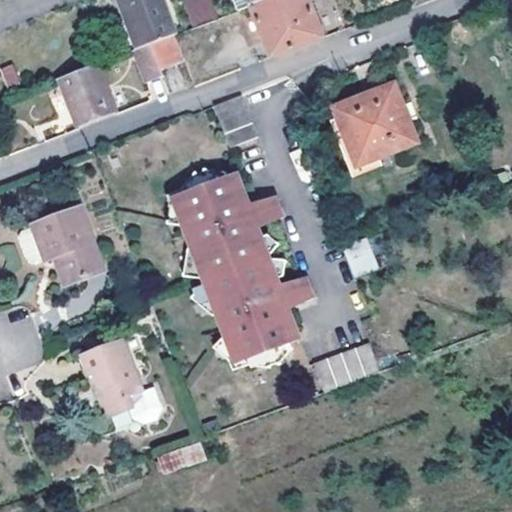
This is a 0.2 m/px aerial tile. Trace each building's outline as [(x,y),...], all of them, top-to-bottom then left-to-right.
[(139,49),(152,44),(174,35),(176,34),(163,0),(127,0),(121,3),(139,49)] [(212,0),(192,0),(184,3),(193,28),(220,18),(212,0)] [(234,0),(239,11),(252,6),(249,0),(234,0)] [(310,0),(267,0),(253,6),(273,58),(325,38),(310,0)] [(152,44),(162,70),(184,62),(174,35),(152,44)] [(152,44),(139,49),(133,50),(145,83),(164,76),(162,70),(152,44)] [(0,68),(0,70),(8,88),(21,82),(12,63),(0,68)] [(76,125),(114,110),(97,65),(58,79),(76,125)] [(418,145),(396,87),(337,110),(359,168),(418,145)] [(214,103),(230,146),(260,135),(243,92),(214,103)] [(289,306),(282,288),(279,279),(271,258),(263,237),(258,223),(252,209),(239,173),(176,198),(238,362),(301,339),(289,306)] [(276,200),(252,209),(258,223),(281,215),(276,200)] [(55,257),(66,286),(104,271),(80,208),(33,226),(34,227),(22,232),(20,238),(28,259),(33,262),(45,258),(46,261),(55,257)] [(269,234),(263,237),(271,258),(283,244),(269,234)] [(375,273),(363,243),(345,250),(357,281),(375,273)] [(289,258),(271,258),(279,279),(283,276),(289,258)] [(306,278),(282,288),(289,306),(313,297),(306,278)] [(87,352),(95,373),(99,372),(114,414),(132,407),(135,416),(148,421),(160,417),(164,406),(156,384),(146,388),(127,337),(87,352)] [(314,362),(325,392),(381,371),(369,341),(314,362)] [(88,376),(95,373),(87,352),(80,354),(88,376)] [(169,475),(210,461),(204,444),(163,458),(169,475)]
